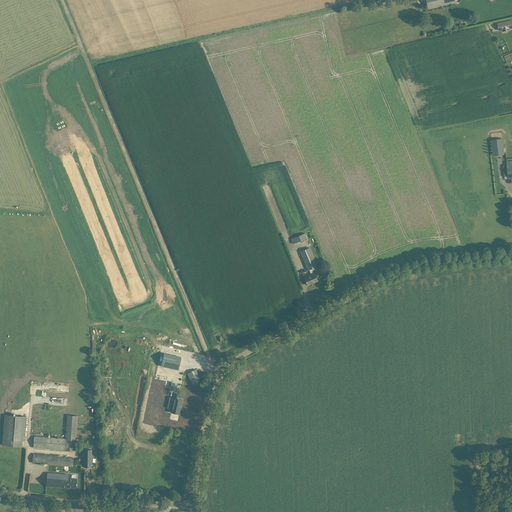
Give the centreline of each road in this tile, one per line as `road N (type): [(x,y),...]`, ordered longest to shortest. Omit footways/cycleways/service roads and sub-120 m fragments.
road 1 (unclassified): [(192,501),(216,381),(237,358),(405,269),(511,253)]
road 2 (track): [(216,381),(62,0)]
road 3 (unclassified): [(192,501),(34,501),(0,487)]
